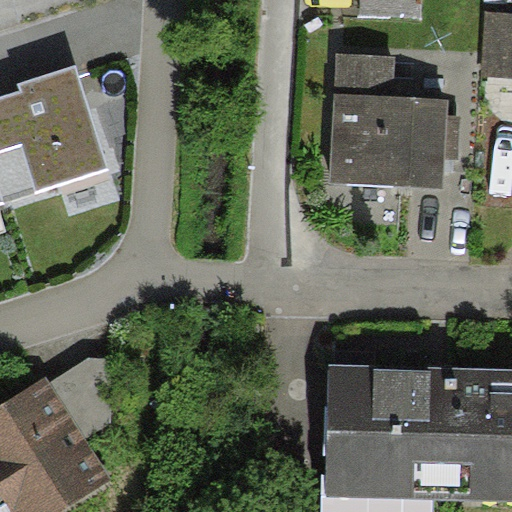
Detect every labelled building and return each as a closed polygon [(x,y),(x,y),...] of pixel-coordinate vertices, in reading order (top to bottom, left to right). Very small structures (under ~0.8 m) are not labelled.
[(481,80),(511,81),(511,15),(486,13),(481,80)] [(336,57),(333,99),(394,102),(396,60),(336,57)] [(22,95),(0,101),(0,157),(22,151),(37,197),(109,174),(76,70),(40,81),(20,88),(22,95)] [(394,102),(333,99),(329,187),(445,193),(446,163),(459,163),(462,119),(449,118),(450,105),(394,102)] [(89,361),(51,385),(86,440),(113,425),(115,361),(89,361)] [(511,375),(329,372),(327,502),(415,503),(416,469),(471,470),(471,504),(511,504),(511,375)] [(47,379),(0,409),(0,498),(8,511),(65,511),(113,481),(86,440),(51,385),(47,379)]
